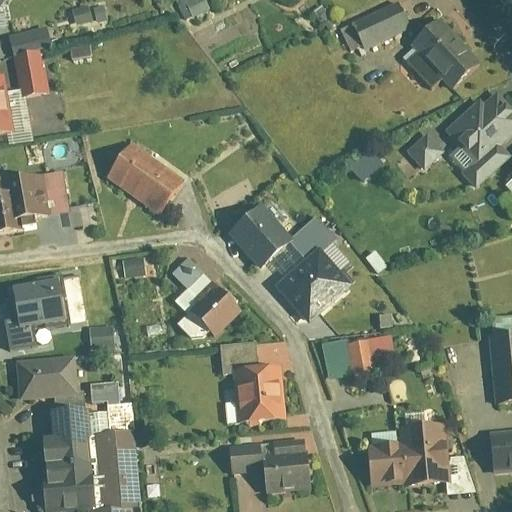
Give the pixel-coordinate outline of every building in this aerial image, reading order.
[(0,0),(0,49),(6,48),(1,16),(10,0),(0,0)] [(190,22),(209,10),(202,0),(186,0),(179,4),(190,22)] [(371,53),(416,30),(402,2),(357,24),(371,53)] [(482,65),(443,21),(414,48),(453,91),(482,65)] [(52,29),(17,37),(21,56),(57,47),(52,29)] [(47,54),(21,58),(28,99),(54,95),(47,54)] [(8,77),(0,78),(0,135),(18,133),(8,77)] [(511,114),(497,96),(445,138),(472,171),(511,138),(511,114)] [(443,158),(427,140),(408,157),(424,175),(443,158)] [(184,185),(133,148),(107,182),(159,220),(184,185)] [(464,179),(476,194),(511,164),(511,163),(500,149),(464,179)] [(67,173),(30,179),(38,220),(75,213),(67,173)] [(38,220),(30,179),(6,184),(8,198),(0,199),(0,237),(33,231),(32,221),(38,220)] [(292,244),(262,211),(230,240),(259,273),(292,244)] [(332,237),(317,221),(295,243),(310,259),(332,237)] [(352,291),(318,252),(274,290),(308,329),(352,291)] [(147,258),(128,261),(131,280),(150,277),(147,258)] [(208,276),(195,259),(177,273),(190,290),(208,276)] [(64,284),(14,294),(22,338),(73,329),(64,284)] [(247,314),(218,285),(194,309),(223,338),(247,314)] [(113,329),(88,331),(90,358),(115,356),(113,329)] [(321,350),(327,383),(397,369),(391,336),(321,350)] [(511,339),(489,342),(496,409),(511,407),(511,339)] [(75,362),(18,366),(20,404),(77,400),(75,362)] [(286,426),(282,372),(232,376),(236,430),(286,426)] [(94,511),(88,413),(41,416),(46,511),(94,511)] [(142,511),(137,417),(90,419),(95,511),(142,511)] [(451,491),(446,432),(398,436),(399,449),(367,451),(371,497),(451,491)] [(511,437),(489,439),(492,477),(511,476),(511,437)] [(264,453),(230,454),(230,478),(265,477),(264,453)] [(265,462),(267,502),(312,500),(310,460),(265,462)] [(475,498),(464,464),(449,464),(453,501),(475,498)]
